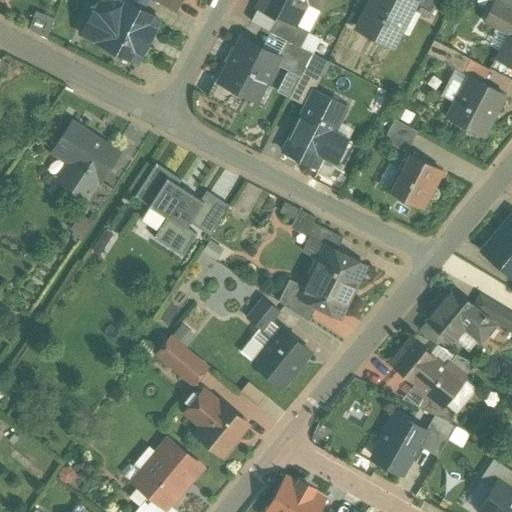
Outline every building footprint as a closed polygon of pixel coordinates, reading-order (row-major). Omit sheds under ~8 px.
[(119,0),(97,0),(74,38),(136,69),(161,22),(119,0)] [(327,0),(259,0),(255,7),(274,17),(293,27),(304,5),(321,13),(327,0)] [(407,0),(406,0),(367,0),(352,28),(390,50),(412,11),(415,5),(407,0)] [(407,0),(415,5),(412,11),(427,19),(436,0),(407,0)] [(505,36),(492,60),(511,70),(511,15),(490,4),(480,23),(505,36)] [(304,32),(293,27),(274,17),(265,34),(273,38),(295,50),(304,32)] [(273,38),(264,56),(277,63),(301,75),(304,68),(310,58),(295,50),(273,38)] [(264,56),(235,41),(214,81),(256,103),(277,63),(264,56)] [(343,43),(338,64),(350,67),(355,46),(343,43)] [(469,82),(484,89),(492,74),(468,61),(460,77),(469,82)] [(321,77),(304,68),(301,75),(289,98),(305,107),(314,91),(321,77)] [(469,82),(449,122),(482,138),(502,98),(484,89),(469,82)] [(295,127),(342,152),(350,137),(337,130),(348,109),(314,91),(305,107),(295,127)] [(123,155),(69,120),(46,154),(64,166),(52,184),(88,208),(123,155)] [(382,143),(405,155),(415,133),(393,122),(382,143)] [(342,152),(295,127),(281,152),(315,170),(321,159),(334,166),(342,152)] [(442,173),(405,155),(386,194),(423,212),(442,173)] [(135,197),(149,206),(168,178),(179,185),(182,180),(156,163),(135,197)] [(166,217),(185,230),(187,227),(190,223),(204,202),(201,200),(179,185),(168,178),(149,206),(166,217)] [(206,191),(201,200),(204,202),(190,223),(211,236),(230,206),(206,191)] [(301,212),(293,231),(334,249),(340,237),(313,225),(315,219),(301,212)] [(511,215),(479,253),(511,281),(511,215)] [(185,230),(166,217),(154,238),(183,256),(197,233),(187,227),(185,230)] [(366,270),(324,248),(302,291),(297,300),(314,309),(339,322),(366,270)] [(287,284),(278,302),(307,322),(314,309),(297,300),(302,291),(287,284)] [(451,290),(425,321),(451,343),(460,332),(477,346),(494,326),(451,290)] [(277,330),(248,366),(281,391),(309,355),(277,330)] [(409,335),(387,362),(443,407),(465,381),(409,335)] [(169,338),(153,356),(189,388),(205,370),(169,338)] [(248,382),(240,390),(254,403),(262,395),(248,382)] [(199,389),(177,414),(196,431),(191,437),(221,463),(253,426),(226,403),(221,408),(199,389)] [(369,460),(403,477),(428,429),(394,412),(369,460)] [(202,472),(166,441),(131,483),(149,499),(164,511),(167,511),(171,508),(202,472)] [(511,511),(511,491),(491,477),(470,508),(476,511),(511,511)] [(326,511),(331,504),(288,481),(270,511),(326,511)] [(164,511),(149,499),(137,511),(175,511),(171,508),(167,511),(164,511)]
